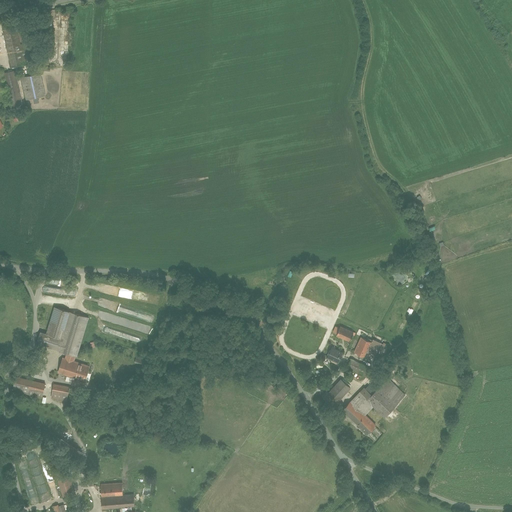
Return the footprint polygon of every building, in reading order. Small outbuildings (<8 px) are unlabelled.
[(17,25),(4,28),(12,65),(32,60),(28,41),(21,42),(17,25)] [(15,70),(5,72),(12,101),(22,99),(15,70)] [(21,76),(26,99),(45,95),(40,72),(21,76)] [(15,114),(16,117),(13,118),(14,121),(23,118),(21,113),(15,114)] [(37,343),(67,352),(79,313),(55,306),(47,332),(41,331),(37,343)] [(77,356),(89,317),(79,313),(67,352),(76,355),(77,356)] [(349,342),(353,332),(340,326),(336,337),(349,342)] [(371,342),(359,336),(352,352),(376,363),(385,344),(373,339),(371,342)] [(338,362),(342,352),(331,347),(326,357),(338,362)] [(60,372),(86,380),(90,365),(75,360),(65,357),(64,357),(60,372)] [(368,366),(351,358),(347,368),(364,375),(368,366)] [(46,383),(17,376),(13,390),(43,397),(46,383)] [(366,383),(340,410),(365,434),(374,425),(365,415),(373,407),(384,418),(407,395),(388,376),(374,390),(366,383)] [(350,387),(340,378),(323,397),(333,406),(350,387)] [(70,387),(54,384),(52,397),(67,400),(70,387)] [(85,409),(97,410),(98,402),(86,401),(85,409)] [(56,444),(78,457),(82,451),(60,438),(56,444)] [(66,465),(55,469),(64,495),(75,491),(66,465)] [(101,483),(102,496),(124,494),(123,481),(101,483)] [(124,494),(102,496),(103,508),(136,505),(135,493),(124,494)]
